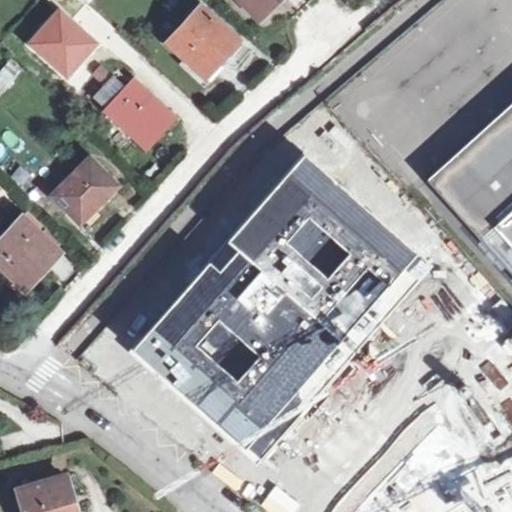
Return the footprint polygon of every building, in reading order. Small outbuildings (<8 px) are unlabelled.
[(273,0),(241,0),(257,16),(273,0)] [(223,59),(228,63),(245,44),(203,6),(169,43),(206,77),(223,59)] [(102,15),(91,26),(111,43),(120,32),(102,15)] [(7,60),(0,69),(0,97),(21,70),(7,60)] [(115,77),(95,99),(106,109),(126,87),(115,77)] [(106,109),(105,110),(148,150),(176,119),(133,80),(126,87),(106,109)] [(511,110),(431,182),(511,271),(511,110)] [(119,185),(91,157),(54,195),(82,222),(119,185)] [(58,248),(23,215),(0,240),(0,265),(22,286),(58,248)] [(67,476),(77,511),(85,511),(73,471),(66,473),(67,476)] [(77,511),(67,476),(20,490),(26,511),(77,511)] [(511,511),(511,496),(503,483),(456,511),(511,511)]
